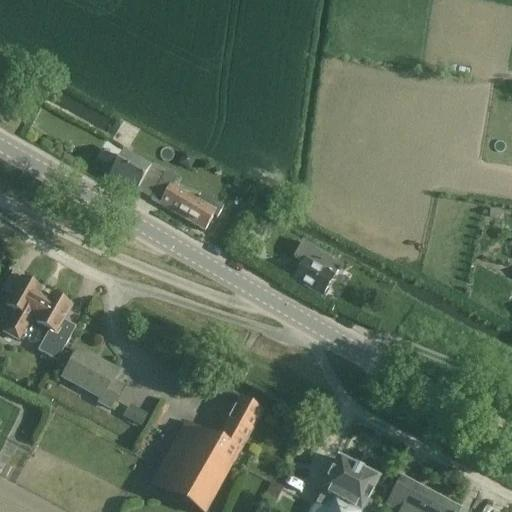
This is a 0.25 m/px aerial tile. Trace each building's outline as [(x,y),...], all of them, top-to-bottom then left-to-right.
[(159,182),(160,181),(148,173),(149,171),(122,155),(106,181),(133,198),(135,195),(146,202),(159,182)] [(196,205),(171,190),(177,181),(165,174),(161,181),(160,181),(159,182),(146,202),(189,226),(195,216),(190,213),(196,205)] [(195,216),(189,226),(203,235),(212,220),(216,222),(222,211),(199,198),(196,205),(190,213),(195,216)] [(256,214),(252,221),(262,227),(267,220),(256,214)] [(243,239),(235,252),(250,261),(258,247),(243,239)] [(332,281),(340,266),(301,244),(292,261),(301,266),(291,284),(320,300),(331,281),(332,281)] [(13,315),(1,336),(17,345),(36,311),(32,308),(40,293),(20,281),(22,278),(12,272),(0,293),(9,298),(3,309),(13,315)] [(49,298),(34,325),(44,331),(48,332),(36,353),(54,364),(56,360),(74,329),(73,329),(63,323),(71,310),(49,298)] [(109,413),(122,389),(111,384),(116,374),(77,352),(60,382),(99,402),(97,406),(109,413)] [(189,511),(206,511),(261,415),(237,402),(215,442),(184,425),(148,489),(181,508),(189,511)] [(128,407),(122,419),(139,429),(146,417),(128,407)] [(360,511),(377,481),(337,460),(308,511),(360,511)] [(458,511),(459,511),(401,480),(385,507),(394,511),(458,511)] [(261,503),(262,504),(272,510),(283,492),(283,490),(273,484),(272,484),(261,503)]
